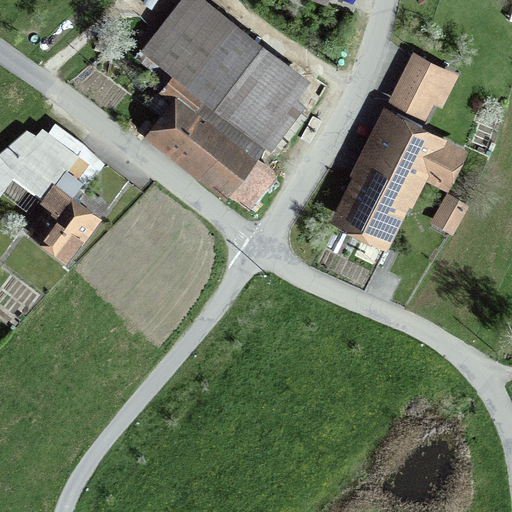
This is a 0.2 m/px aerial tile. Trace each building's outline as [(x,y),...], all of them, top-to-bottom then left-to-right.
[(251,158),(310,83),(202,0),(185,0),(143,54),(171,76),(162,88),(179,102),(251,158)] [(286,0),(328,14),(332,0),(286,0)] [(412,56),(388,106),(435,128),(459,78),(412,56)] [(157,130),(251,204),(273,175),(251,158),(179,102),(157,130)] [(451,136),(435,128),(388,106),(331,225),(391,254),(425,182),(445,191),(430,222),(456,234),(471,201),(454,193),(471,158),(446,146),(451,136)] [(62,173),(78,157),(42,133),(21,157),(12,145),(0,154),(0,162),(51,207),(36,227),(65,255),(105,206),(62,173)]
